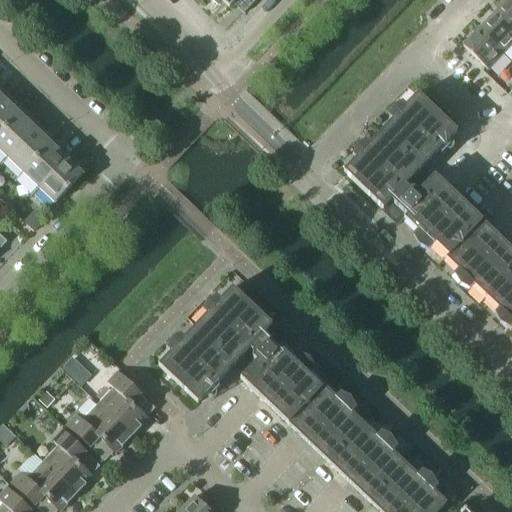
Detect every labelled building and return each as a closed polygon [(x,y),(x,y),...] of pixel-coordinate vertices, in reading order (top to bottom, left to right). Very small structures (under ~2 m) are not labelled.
[(243,15),(257,0),(210,0),(216,6),(221,1),(229,9),(232,5),(243,15)] [(511,34),(511,5),(507,0),(492,16),(511,34)] [(503,55),(511,44),(511,34),(492,16),(478,31),(503,55)] [(487,71),(503,55),(478,31),(462,47),(487,71)] [(0,90),(0,87),(13,75),(12,74),(0,86),(0,103),(7,97),(0,90)] [(16,105),(29,91),(28,90),(15,104),(7,97),(0,103),(0,135),(22,112),(16,105)] [(404,187),(456,133),(417,95),(342,173),(382,211),(382,210),(398,226),(403,220),(511,323),(511,251),(433,177),(417,194),(413,190),(407,190),(404,187)] [(30,119),(44,105),(43,104),(29,118),(22,112),(0,135),(0,152),(7,159),(38,127),(30,119)] [(47,135),(61,121),(60,120),(46,134),(38,127),(7,159),(22,174),(54,142),(47,135)] [(61,149),(75,134),(74,134),(60,148),(54,142),(22,174),(38,189),(69,156),(61,149)] [(78,165),(92,150),(91,150),(77,164),(69,156),(38,189),(54,205),(94,163),(93,162),(85,171),(78,165)] [(239,380),(378,511),(438,511),(446,504),(281,348),(287,342),(232,289),(157,367),(197,404),(249,350),(252,353),(252,359),(255,363),(239,380)] [(71,358),(61,369),(80,387),(89,377),(71,358)] [(97,405),(131,438),(147,421),(142,416),(151,407),(117,374),(107,384),(112,389),(97,405)] [(46,393),(38,401),(45,408),(53,400),(46,393)] [(115,455),(131,438),(97,405),(82,422),(77,417),(66,427),(101,460),(110,450),(115,455)] [(42,463),(76,496),(92,479),(87,474),(96,464),(62,432),(52,442),(57,447),(42,463)] [(58,511),(59,511),(76,496),(42,463),(26,479),(21,474),(11,485),(39,511),(50,511),(55,508),(58,511)] [(0,506),(0,511),(29,511),(7,490),(0,496),(0,503),(2,505),(0,506)] [(180,511),(209,511),(194,498),(180,511)]
